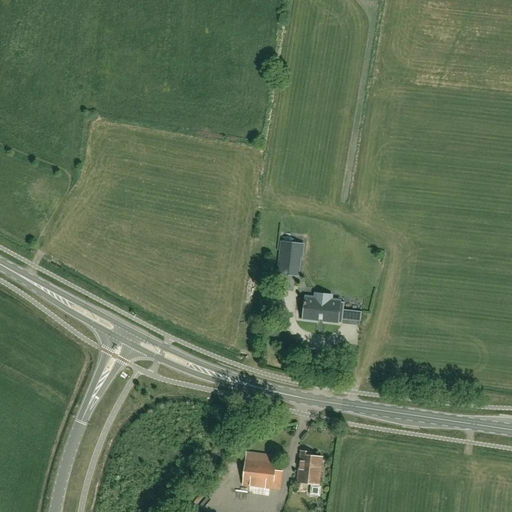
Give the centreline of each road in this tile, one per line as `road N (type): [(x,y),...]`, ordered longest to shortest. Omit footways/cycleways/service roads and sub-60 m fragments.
road 1 (primary): [(511,430),(244,383)]
road 2 (primary): [(128,345),(244,383)]
road 3 (primary): [(244,383),(134,333)]
road 4 (primary): [(17,272),(117,339)]
